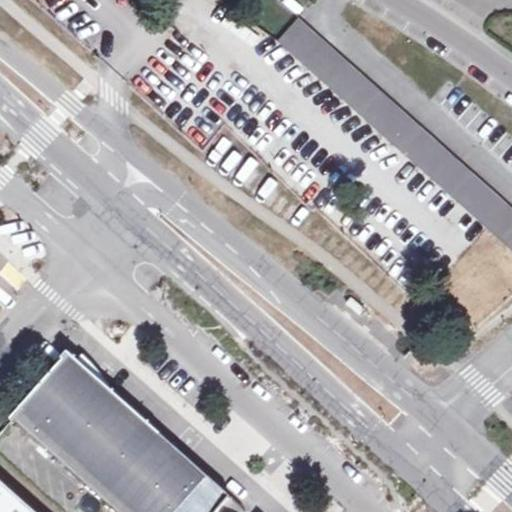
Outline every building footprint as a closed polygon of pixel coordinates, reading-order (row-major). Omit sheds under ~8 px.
[(299,24),(280,43),(511,252),(511,210),(304,18),(299,24)] [(307,98),(353,137),(366,122),(320,82),(307,98)] [(203,157),(224,172),(241,149),(220,134),(203,157)] [(355,294),(351,300),(367,312),(369,310),(371,307),(355,294)] [(17,416),(124,511),(218,511),(233,495),(73,353),(17,416)] [(40,511),(0,475),(0,511),(40,511)]
